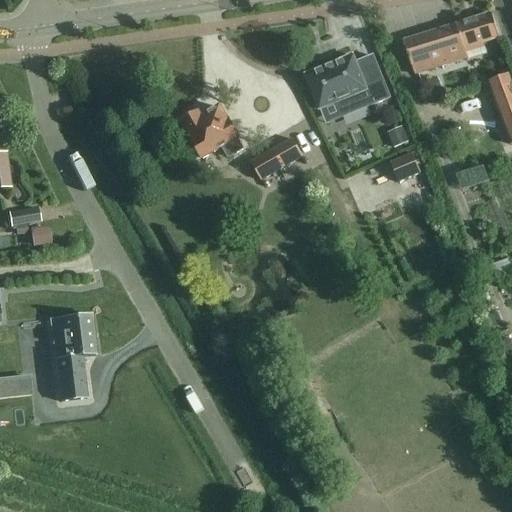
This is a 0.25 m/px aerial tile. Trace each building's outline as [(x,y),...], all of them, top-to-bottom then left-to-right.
[(413,75),(465,57),(486,50),(484,44),(498,39),(490,13),(402,43),(413,75)] [(339,121),(387,105),(373,62),(355,68),(353,61),(305,77),(317,112),(334,106),(339,121)] [(506,144),(511,141),(511,87),(508,76),(486,84),(506,144)] [(222,158),(236,150),(231,141),(235,139),(219,109),(200,119),(198,116),(181,125),(200,160),(218,150),(222,158)] [(417,137),(428,132),(422,119),(410,124),(417,137)] [(293,141),(251,165),(261,182),(303,158),(293,141)] [(413,156),(391,165),(398,184),(421,174),(413,156)] [(5,157),(0,157),(0,189),(9,188),(5,157)] [(376,194),(395,186),(392,178),(372,186),(376,194)] [(37,211),(9,215),(12,228),(39,224),(37,211)] [(54,218),(53,235),(73,236),(73,219),(54,218)] [(32,232),(34,247),(49,245),(47,230),(32,232)] [(435,313),(450,305),(442,290),(427,298),(435,313)] [(1,298),(1,308),(18,308),(18,298),(1,298)] [(63,337),(52,338),(55,361),(55,362),(95,357),(91,317),(90,317),(61,320),(63,337)] [(0,368),(30,369),(30,343),(0,343),(0,368)] [(29,379),(0,382),(0,398),(30,395),(29,379)]
